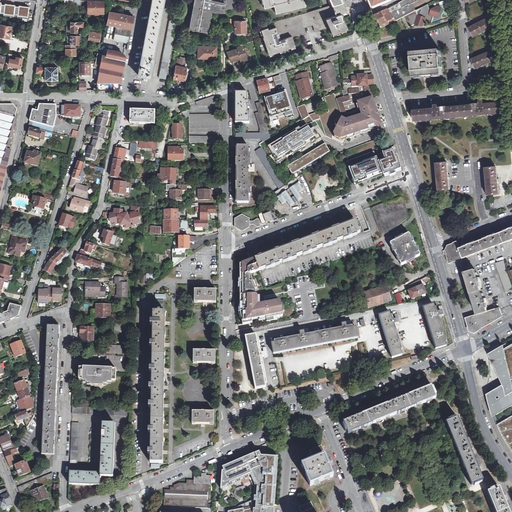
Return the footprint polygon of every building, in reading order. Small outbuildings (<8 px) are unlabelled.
[(152,0),(149,17),(138,75),(150,77),(160,19),(164,0),(152,0)] [(208,32),(212,11),(221,13),(225,12),(224,9),(233,7),(232,3),(233,2),(232,0),(194,0),(189,29),(208,32)] [(255,17),(270,15),(271,20),(307,12),(305,6),(276,13),(274,5),(265,8),(262,0),(243,0),(245,4),(251,3),(255,17)] [(262,0),(265,8),(274,5),(276,13),(305,6),(303,0),(262,0)] [(391,0),(369,0),(373,8),(392,1),(391,0)] [(404,17),(413,12),(409,5),(419,0),(403,0),(394,5),(389,7),(390,8),(382,12),(389,24),(394,22),(404,17)] [(88,2),(88,13),(103,13),(103,1),(88,2)] [(332,4),(336,17),(342,15),(341,13),(347,11),(343,1),(332,4)] [(1,4),(0,12),(4,12),(4,13),(14,15),(14,14),(15,6),(15,5),(5,3),(5,4),(1,4)] [(336,17),(332,4),(307,12),(272,22),(274,27),(276,27),(279,34),(276,35),(278,41),(292,36),(293,38),(306,34),(304,28),(313,25),(315,31),(329,27),(326,20),(336,17)] [(15,6),(14,14),(18,14),(18,15),(28,17),(29,6),(19,5),(19,6),(15,6)] [(430,9),(428,5),(413,12),(404,17),(406,22),(409,27),(416,24),(423,26),(425,21),(432,24),(433,18),(434,17),(436,17),(439,7),(437,7),(432,10),(430,9)] [(110,12),(107,24),(116,26),(114,39),(128,42),(134,16),(110,12)] [(382,28),(389,24),(382,12),(376,15),(375,14),(370,17),(374,24),(378,22),(379,21),(382,28)] [(329,27),(332,34),(336,33),(339,31),(348,28),(342,15),(336,17),(326,20),(329,27)] [(177,19),(170,18),(162,61),(169,62),(174,37),(177,19)] [(475,25),(469,28),(473,37),(491,28),(487,19),(481,22),(480,21),(480,20),(474,23),(475,24),(475,25)] [(83,26),(84,21),(71,22),(71,28),(71,31),(71,32),(77,32),(77,26),(83,26)] [(235,21),(235,32),(239,32),(239,34),(246,33),(246,21),(235,21)] [(0,24),(0,26),(0,35),(1,35),(1,37),(12,39),(14,27),(0,24)] [(295,46),(293,38),(292,36),(278,41),(276,35),(279,34),(276,27),(274,27),(268,29),(268,27),(261,30),(264,37),(263,37),(265,42),(267,42),(267,44),(266,45),(269,55),(283,50),(283,49),(287,48),(288,49),(295,46)] [(89,32),(88,40),(99,42),(101,34),(89,32)] [(80,45),(81,36),(71,36),(71,45),(76,45),(80,45)] [(66,45),(67,54),(74,54),(74,56),(77,56),(77,54),(76,54),(76,45),(71,45),(66,45)] [(199,46),(198,57),(216,58),(216,47),(199,46)] [(228,52),(231,61),(240,58),(241,61),(247,59),(245,51),(243,52),(242,51),(244,50),(242,46),(237,47),(237,49),(228,52)] [(98,53),(97,56),(96,61),(94,68),(100,68),(97,84),(94,84),(94,88),(97,88),(97,90),(119,90),(119,82),(120,82),(126,56),(120,52),(103,48),(102,55),(98,53)] [(440,50),(411,52),(413,77),(428,76),(442,75),(440,50)] [(476,58),(472,59),(475,68),(494,61),(491,52),(484,54),(484,53),(483,52),(475,55),(476,57),(476,58)] [(10,59),(9,65),(20,67),(22,58),(17,57),(16,60),(10,58),(10,59)] [(177,57),(173,78),(184,80),(187,68),(184,67),(186,58),(182,57),(181,58),(177,57)] [(79,61),(79,74),(90,73),(90,67),(90,61),(79,61)] [(162,61),(159,78),(165,79),(166,79),(169,62),(162,61)] [(320,67),(325,81),(324,82),(326,90),(337,86),(335,78),(336,78),(332,63),(320,67)] [(58,75),(58,66),(45,67),(37,67),(36,72),(45,72),(45,80),(58,80),(58,75)] [(296,77),(298,82),(297,83),(302,99),(313,95),(308,80),(309,79),(308,73),(296,77)] [(374,85),(373,76),(372,76),(367,76),(366,76),(366,75),(362,75),(358,76),(358,77),(357,77),(352,78),(352,81),(343,81),(343,90),(342,91),(344,97),(336,100),(341,117),(360,111),(358,103),(369,99),(371,99),(367,88),(366,89),(365,87),(367,87),(367,86),(374,85)] [(265,92),(270,91),(268,84),(267,80),(257,82),(259,92),(260,94),(265,92)] [(242,123),(249,123),(249,102),(247,102),(247,99),(247,93),(236,93),(236,107),(236,108),(236,110),(236,123),(242,123)] [(275,98),(263,102),(271,127),(296,118),(288,94),(275,98)] [(327,96),(332,112),(319,116),(318,114),(309,116),(313,122),(320,120),(326,136),(343,145),(347,139),(354,136),(354,134),(361,132),(369,130),(368,128),(377,125),(376,119),(375,119),(373,112),(372,110),(372,108),(369,99),(358,103),(360,111),(341,117),(336,100),(334,94),(327,96)] [(219,106),(219,100),(213,96),(196,102),(197,106),(219,106)] [(505,113),(504,103),(484,105),(483,101),(482,100),(481,100),(480,100),(480,101),(479,101),(480,105),(438,109),(438,105),(437,105),(437,104),(436,104),(435,104),(435,106),(434,106),(434,109),(413,111),(414,121),(505,113)] [(0,186),(1,187),(11,149),(6,148),(17,109),(13,104),(0,103),(0,186)] [(260,103),(256,104),(259,113),(255,114),(260,128),(260,133),(270,133),(263,112),(260,103)] [(53,133),(57,117),(56,105),(41,105),(40,105),(39,108),(36,107),(35,111),(33,110),(29,126),(43,130),(53,133)] [(298,108),(302,119),(301,119),(302,121),(309,116),(306,105),(298,108)] [(62,106),(62,115),(64,116),(66,116),(66,115),(73,115),(73,116),(80,117),(81,106),(62,106)] [(97,125),(105,128),(110,112),(105,111),(104,111),(101,110),(96,125),(97,125)] [(131,110),(130,124),(155,125),(155,111),(131,110)] [(189,114),(189,117),(189,128),(214,128),(219,128),(219,114),(213,114),(189,114)] [(106,128),(105,128),(97,125),(94,136),(95,137),(102,140),(106,128)] [(274,146),(270,149),(277,161),(281,158),(282,159),(296,150),(300,147),(301,148),(305,145),(304,144),(307,143),(308,144),(316,139),(315,138),(318,136),(314,128),(310,130),(307,125),(300,129),(299,127),(286,135),(287,137),(283,140),(282,138),(272,144),(274,146)] [(28,130),(30,130),(29,135),(43,139),(45,133),(42,132),(43,130),(29,126),(28,130)] [(173,128),(173,140),(181,140),(181,134),(182,128),(173,128)] [(243,139),(261,140),(263,142),(271,138),(270,133),(260,133),(241,133),(236,133),(236,134),(236,139),(243,139)] [(103,140),(102,140),(95,137),(91,148),(98,150),(100,150),(103,140)] [(130,143),(129,156),(136,156),(137,149),(138,144),(130,143)] [(325,144),(287,167),(292,175),(330,152),(325,144)] [(244,203),(249,203),(249,196),(251,196),(251,189),(251,183),(249,182),(249,172),(255,172),(255,168),(251,168),(251,160),(251,155),(249,154),(249,147),(244,146),(237,146),(237,159),(236,159),(236,165),(236,167),(237,167),(237,182),(236,183),(236,191),(237,191),(237,203),(244,203)] [(89,147),(86,158),(94,160),(98,150),(91,148),(89,147)] [(169,148),(169,161),(183,160),(183,159),(186,160),(185,150),(183,150),(180,150),(180,148),(169,148)] [(262,148),(256,151),(269,173),(280,190),(286,186),(278,173),(262,148)] [(114,160),(120,161),(125,161),(126,150),(116,149),(114,160)] [(374,152),(347,162),(348,166),(354,183),(382,173),(383,176),(401,170),(394,149),(376,156),(374,152)] [(34,152),(34,154),(28,152),(25,163),(26,163),(25,165),(30,167),(31,165),(38,167),(42,154),(34,152)] [(120,161),(114,160),(113,164),(111,175),(111,176),(111,177),(118,178),(119,172),(118,172),(120,161)] [(78,162),(77,164),(75,171),(72,179),(80,181),(82,177),(79,176),(82,165),(84,166),(90,168),(91,166),(78,162)] [(447,163),(436,164),(438,184),(439,190),(449,190),(448,178),(450,178),(450,177),(449,175),(448,176),(447,163)] [(496,167),(485,168),(488,195),(498,194),(497,182),(499,182),(499,181),(499,179),(497,180),(496,167)] [(174,170),(161,169),(161,175),(159,176),(159,181),(166,182),(167,181),(170,181),(170,184),(175,184),(176,176),(174,176),(174,170)] [(72,179),(72,180),(71,182),(70,186),(75,188),(74,194),(86,197),(88,188),(78,186),(80,181),(72,179)] [(296,205),(299,203),(298,202),(303,199),(299,193),(303,190),(299,184),(298,183),(296,179),(295,179),(286,186),(280,190),(274,193),(277,197),(277,198),(282,204),(286,201),(290,207),(295,204),(296,205)] [(126,183),(114,182),(113,193),(118,193),(125,194),(125,185),(126,183)] [(187,185),(179,185),(179,191),(170,191),(170,200),(175,200),(175,201),(181,201),(181,191),(185,191),(185,189),(187,189),(187,185)] [(210,197),(210,194),(212,194),(212,190),(208,190),(199,190),(199,200),(210,201),(210,197)] [(34,196),(33,200),(35,201),(33,206),(34,207),(33,209),(43,211),(43,209),(44,209),(46,200),(40,198),(34,196)] [(90,202),(75,197),(74,201),(73,201),(70,209),(83,212),(85,206),(89,207),(90,202)] [(382,237),(393,229),(409,217),(405,204),(403,199),(403,198),(401,197),(400,197),(399,197),(371,208),(382,237)] [(132,206),(132,210),(133,210),(134,213),(131,214),(131,216),(128,217),(128,215),(125,216),(124,214),(123,215),(122,213),(121,210),(114,209),(115,213),(111,214),(111,216),(110,217),(111,222),(113,222),(115,222),(115,224),(119,223),(120,226),(125,225),(125,227),(131,226),(130,223),(133,222),(134,227),(137,226),(137,223),(139,223),(139,218),(140,218),(139,212),(140,207),(132,206)] [(212,220),(212,214),(208,214),(215,213),(215,207),(212,207),(201,207),(201,206),(192,206),(192,221),(212,220)] [(164,221),(173,221),(178,221),(177,211),(164,211),(164,215),(164,221)] [(261,222),(262,224),(263,225),(265,224),(266,223),(269,222),(270,222),(273,221),(273,220),(271,213),(270,213),(264,215),(263,215),(262,214),(260,215),(260,217),(261,222)] [(60,226),(67,229),(68,227),(73,228),(76,219),(62,214),(61,218),(62,219),(60,226)] [(255,222),(248,222),(248,219),(242,216),(236,219),(236,227),(242,230),(248,227),(248,224),(255,225),(258,227),(261,225),(262,224),(261,222),(258,220),(255,222)] [(165,228),(165,232),(173,232),(178,232),(178,221),(173,221),(164,221),(165,228)] [(195,221),(195,231),(208,231),(208,221),(195,221)] [(255,259),(259,271),(271,266),(271,267),(275,266),(275,265),(288,260),(288,261),(292,259),(292,258),(308,252),(309,253),(312,252),(312,251),(328,245),(329,246),(332,244),(332,243),(349,237),(349,238),(352,237),(352,236),(360,233),(356,221),(347,224),(326,232),(306,240),(286,247),(268,254),(255,259)] [(115,230),(106,227),(102,237),(105,238),(103,244),(110,246),(115,230)] [(460,248),(463,258),(511,239),(511,228),(511,227),(510,227),(508,228),(509,229),(492,236),(491,234),(489,235),(488,235),(488,237),(471,244),(471,242),(469,243),(467,243),(468,245),(460,248)] [(420,255),(418,252),(417,252),(415,248),(415,247),(414,244),(413,242),(412,242),(410,238),(410,237),(409,234),(408,234),(399,239),(391,243),(390,244),(391,247),(393,247),(395,251),(398,257),(400,260),(400,262),(401,264),(402,265),(419,256),(420,255)] [(185,258),(186,249),(189,249),(189,245),(191,244),(191,242),(189,242),(189,237),(179,237),(179,243),(178,243),(178,244),(179,244),(179,249),(172,249),(172,268),(177,265),(185,258)] [(11,246),(9,253),(19,256),(21,251),(21,250),(25,251),(27,242),(14,238),(12,247),(11,246)] [(43,239),(36,238),(33,247),(40,249),(41,248),(41,246),(42,244),(43,241),(43,239)] [(463,258),(460,248),(457,241),(453,243),(448,245),(446,248),(445,250),(447,254),(446,254),(449,263),(463,258)] [(96,246),(87,243),(85,250),(87,251),(86,252),(91,254),(92,249),(95,250),(96,246)] [(69,252),(64,247),(63,249),(67,253),(56,264),(58,266),(70,253),(69,252)] [(45,270),(51,273),(56,264),(67,253),(63,249),(51,260),(48,263),(48,264),(45,270)] [(86,258),(78,256),(76,262),(90,267),(90,265),(100,268),(102,263),(92,259),(92,260),(86,258)] [(242,264),(240,264),(240,295),(240,306),(240,307),(241,316),(243,325),(252,323),(252,320),(266,317),(266,319),(283,316),(281,308),(280,301),(265,304),(263,304),(262,304),(258,305),(258,291),(255,291),(256,285),(251,274),(259,271),(255,259),(242,264)] [(511,286),(503,261),(495,263),(505,292),(511,289),(511,286)] [(8,267),(0,264),(0,278),(5,280),(8,280),(11,267),(8,267)] [(477,314),(487,311),(485,302),(486,301),(486,300),(485,298),(484,299),(478,282),(480,281),(479,277),(477,278),(475,269),(465,272),(468,283),(477,314)] [(116,279),(116,284),(119,284),(118,297),(128,297),(128,284),(125,284),(125,279),(116,279)] [(420,296),(426,293),(424,288),(420,280),(415,283),(414,283),(420,296)] [(86,293),(100,293),(99,297),(105,297),(105,289),(100,289),(100,284),(86,283),(86,293)] [(409,286),(409,287),(408,288),(408,289),(409,290),(409,291),(408,291),(412,299),(420,296),(414,283),(409,286)] [(364,294),(369,309),(392,301),(390,296),(387,286),(364,294)] [(54,289),(54,288),(49,288),(49,287),(45,287),(45,290),(45,292),(43,291),(43,290),(39,290),(39,295),(39,301),(42,301),(42,303),(48,304),(48,301),(58,301),(58,298),(62,298),(62,289),(54,289)] [(194,290),(194,302),(205,302),(216,303),(216,290),(194,290)] [(22,307),(8,303),(6,310),(0,312),(0,314),(0,315),(0,314),(0,324),(1,324),(3,323),(13,319),(18,317),(22,307)] [(96,305),(96,318),(110,318),(110,306),(96,305)] [(433,305),(423,308),(425,314),(436,349),(446,346),(437,317),(443,315),(442,313),(441,311),(436,313),(433,305)] [(487,311),(477,314),(465,318),(469,331),(474,333),(489,325),(503,316),(499,307),(487,311)] [(152,368),(150,368),(150,371),(152,371),(152,373),(151,377),(151,386),(149,386),(149,389),(151,389),(151,404),(149,404),(149,407),(151,407),(151,429),(148,429),(148,432),(150,432),(150,450),(148,450),(148,454),(150,454),(150,463),(162,463),(163,453),(163,431),(164,406),(164,388),(164,373),(164,370),(165,345),(165,324),(165,312),(155,312),(153,312),(153,321),(150,321),(150,325),(152,325),(152,343),(150,343),(150,346),(152,346),(152,368)] [(389,314),(389,312),(379,316),(380,322),(392,358),(402,355),(393,325),(398,323),(397,320),(392,321),(389,314)] [(342,324),(343,330),(305,337),(304,332),(300,333),(301,338),(271,343),(273,354),(358,338),(356,327),(347,329),(346,324),(342,324)] [(54,455),(59,326),(48,326),(42,454),(54,455)] [(80,328),(80,337),(82,337),(82,341),(94,341),(94,329),(80,328)] [(260,357),(266,356),(265,353),(259,354),(256,335),(245,337),(256,389),(266,387),(260,357)] [(125,354),(129,355),(130,336),(122,336),(122,347),(107,346),(106,354),(125,354)] [(11,345),(16,357),(26,353),(21,341),(11,345)] [(497,353),(504,388),(488,395),(490,406),(493,415),(511,404),(511,344),(507,347),(506,344),(498,348),(499,352),(497,353)] [(193,350),(193,363),(204,363),(215,363),(215,351),(193,350)] [(34,367),(18,373),(20,378),(29,374),(31,373),(35,372),(34,367)] [(95,386),(103,386),(103,384),(108,384),(108,383),(111,383),(112,381),(116,381),(116,372),(116,370),(88,368),(79,368),(79,379),(83,379),(83,381),(87,381),(87,383),(91,383),(91,385),(94,385),(95,386)] [(18,392),(30,388),(28,382),(28,381),(25,383),(25,381),(15,385),(18,392)] [(394,399),(393,400),(393,402),(378,408),(377,406),(376,407),(374,408),(375,409),(353,418),(352,417),(350,417),(349,418),(349,420),(343,422),(344,424),(343,424),(346,432),(347,431),(348,434),(436,398),(435,395),(436,395),(433,387),(432,388),(431,386),(419,392),(418,390),(416,390),(415,391),(415,393),(408,396),(397,400),(396,399),(394,399)] [(31,396),(29,393),(31,391),(30,388),(18,392),(15,394),(11,395),(14,402),(17,401),(17,402),(30,397),(31,396)] [(17,402),(19,406),(14,411),(15,415),(20,413),(26,411),(34,408),(33,405),(34,405),(34,397),(31,399),(30,397),(17,402)] [(129,409),(73,407),(72,414),(129,416),(129,409)] [(35,408),(34,408),(26,411),(26,412),(15,416),(18,422),(22,420),(23,422),(29,420),(31,423),(35,416),(35,408)] [(192,411),(192,424),(203,424),(214,424),(214,412),(192,411)] [(511,415),(497,425),(500,432),(505,440),(509,447),(511,451),(511,415)] [(461,427),(457,418),(456,418),(455,417),(448,420),(448,421),(446,422),(471,485),(474,484),(474,485),(482,482),(481,481),(483,480),(479,471),(481,470),(480,469),(479,467),(478,468),(471,452),(473,451),(472,450),(472,448),(470,449),(462,430),(464,430),(463,428),(463,426),(461,427)] [(100,473),(88,473),(88,471),(83,471),(83,472),(70,472),(69,484),(93,485),(100,486),(100,478),(100,476),(101,476),(113,477),(115,424),(103,423),(102,432),(101,432),(101,437),(102,437),(101,459),(100,459),(99,464),(101,464),(100,473)] [(72,423),(70,463),(77,464),(79,423),(72,423)] [(4,451),(13,447),(8,436),(0,438),(0,441),(1,443),(2,447),(3,450),(4,451)] [(15,465),(14,459),(13,459),(11,454),(22,450),(17,447),(17,446),(13,447),(4,451),(6,456),(6,458),(10,467),(15,465)] [(321,446),(311,450),(312,455),(323,451),(321,446)] [(258,451),(222,468),(223,470),(221,471),(220,489),(226,486),(250,475),(254,485),(253,499),(233,509),(228,511),(273,511),(274,505),(277,456),(260,455),(258,451)] [(328,464),(325,455),(301,465),(310,486),(333,477),(328,464)] [(22,475),(31,472),(27,464),(25,464),(24,462),(15,465),(20,477),(22,475)] [(18,487),(20,494),(52,481),(53,473),(18,487)] [(164,506),(173,507),(208,508),(210,487),(210,476),(205,476),(206,474),(202,474),(202,477),(194,477),(194,480),(189,480),(187,480),(187,484),(179,483),(174,485),(174,487),(170,487),(170,490),(165,490),(164,506)] [(31,492),(34,499),(36,498),(37,503),(48,498),(44,487),(31,492)] [(509,511),(504,500),(506,499),(505,498),(505,496),(503,497),(499,487),(498,488),(497,487),(490,490),(490,491),(487,492),(495,511),(509,511)] [(6,489),(0,491),(0,492),(1,495),(3,501),(0,501),(0,504),(3,511),(13,507),(8,493),(8,492),(6,489)] [(378,499),(381,497),(383,494),(381,491),(378,490),(375,491),(374,494),(375,497),(378,499)] [(310,503),(300,507),(302,511),(307,510),(312,508),(310,503)]
